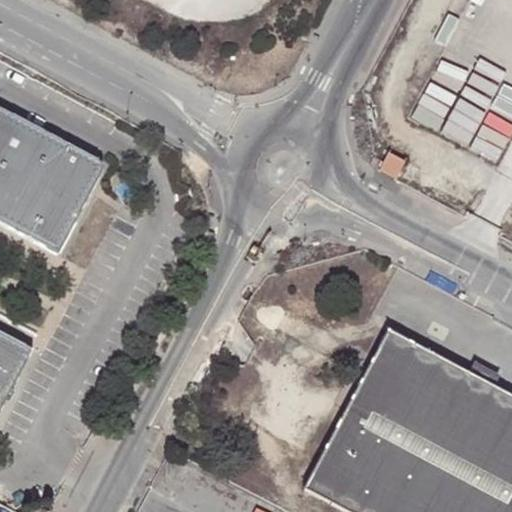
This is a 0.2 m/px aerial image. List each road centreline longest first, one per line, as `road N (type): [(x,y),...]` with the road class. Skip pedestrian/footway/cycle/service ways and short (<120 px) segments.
road 1 (tertiary): [(100,511),(224,286)]
road 2 (unclassified): [(0,8),(162,91)]
road 3 (unclassified): [(362,216),(511,295)]
